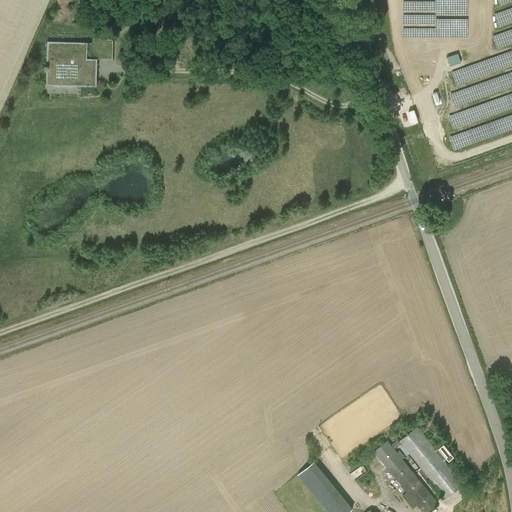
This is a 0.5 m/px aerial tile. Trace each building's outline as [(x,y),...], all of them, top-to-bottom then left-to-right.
[(52,85),(91,86),(92,43),(47,41),(47,66),(45,66),(45,70),(47,70),(47,74),(53,75),(52,85)] [(414,110),(408,111),(412,123),(418,121),(414,110)] [(417,426),(399,441),(446,499),(464,484),(417,426)] [(423,511),(428,511),(439,504),(388,441),(375,451),(407,492),(403,496),(413,508),(417,505),(423,511)] [(301,473),(329,511),(351,511),(356,509),(320,459),(301,473)]
